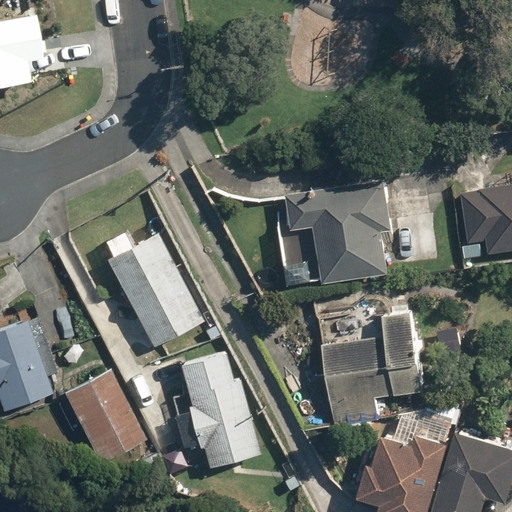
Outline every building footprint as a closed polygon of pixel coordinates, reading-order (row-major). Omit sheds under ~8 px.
[(38,0),(29,0),(0,4),(0,79),(34,74),(31,52),(46,50),(38,0)] [(395,271),(395,192),(362,192),(363,184),(293,183),(292,224),(320,224),(320,253),(325,253),(325,279),(367,279),(367,271),(395,271)] [(511,183),(467,189),(472,238),(492,235),(494,245),(511,243),(511,183)] [(169,228),(115,255),(159,344),(213,317),(169,228)] [(388,334),(328,341),(338,425),(384,420),(381,394),(434,388),(424,306),(386,311),(388,334)] [(0,409),(0,410),(54,394),(31,317),(0,325),(0,409)] [(231,346),(190,360),(201,396),(195,398),(217,464),(269,447),(246,375),(241,376),(231,346)] [(109,363),(63,388),(100,457),(146,433),(109,363)] [(387,511),(433,511),(459,435),(406,418),(402,430),(391,427),(380,460),(375,458),(363,494),(387,502),(384,511),(387,511)] [(511,438),(464,424),(437,511),(486,511),(495,485),(511,490),(511,438)]
